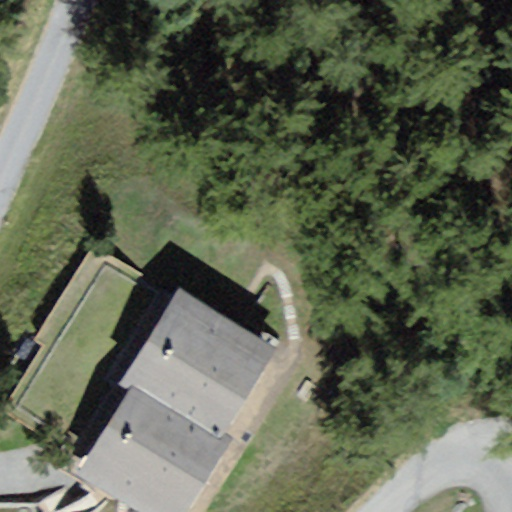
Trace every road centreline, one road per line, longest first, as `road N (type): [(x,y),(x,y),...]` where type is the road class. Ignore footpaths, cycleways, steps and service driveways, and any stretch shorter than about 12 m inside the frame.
road 1 (residential): [(0,188),(78,0)]
road 2 (residential): [(379,511),(403,487),(475,475),(511,492)]
